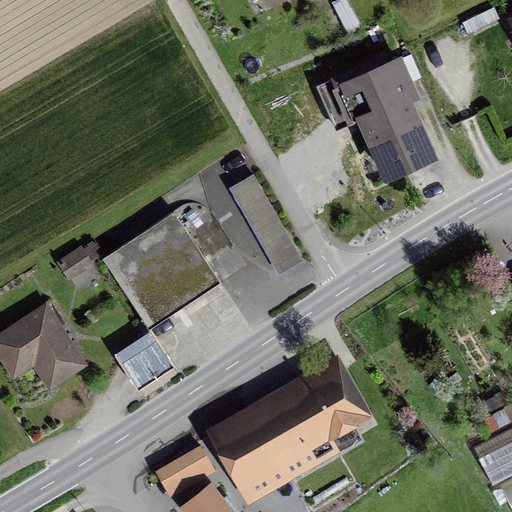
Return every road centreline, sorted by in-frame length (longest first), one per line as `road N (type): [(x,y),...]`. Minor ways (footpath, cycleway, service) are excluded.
road 1 (secondary): [(1,511),(345,289)]
road 2 (residential): [(345,289),(174,0)]
road 3 (secondary): [(345,289),(511,188)]
